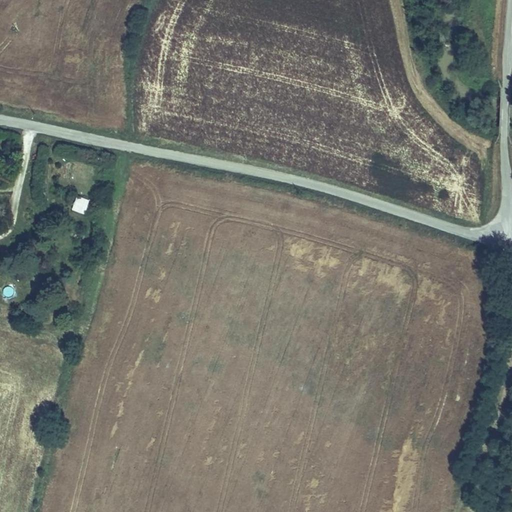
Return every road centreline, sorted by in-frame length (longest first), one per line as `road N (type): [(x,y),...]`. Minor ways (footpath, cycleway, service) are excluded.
road 1 (unclassified): [(0,119),(311,185),(501,247)]
road 2 (unclassified): [(501,247),(511,12)]
road 3 (track): [(462,511),(499,407),(511,329)]
